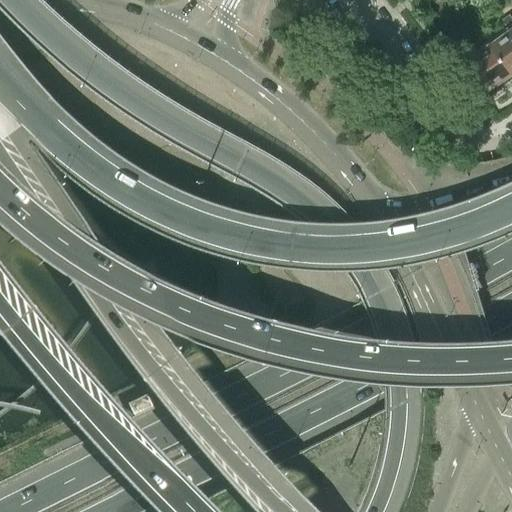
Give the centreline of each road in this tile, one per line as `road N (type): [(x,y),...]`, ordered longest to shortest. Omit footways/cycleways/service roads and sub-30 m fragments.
road 1 (motorway): [(374,511),(394,451),(396,372),(378,304),(337,237),(300,203),(179,135),(68,58),(8,0)]
road 2 (motorway): [(511,250),(0,511)]
road 3 (motorway): [(511,210),(395,247),(247,240),(135,196),(0,84)]
road 4 (motorway): [(0,195),(92,268),(220,326),(359,359),(511,361)]
road 5 (motorway): [(294,511),(155,361),(0,158)]
road 6 (motorway): [(106,511),(511,304)]
road 7 (primary): [(0,297),(103,414),(206,511)]
road 8 (residential): [(354,0),(444,130),(469,144),(511,139)]
road 9 (primary): [(472,398),(379,211)]
road 10 (primary): [(379,211),(290,110),(232,64)]
road 11 (motorway): [(511,180),(379,211)]
